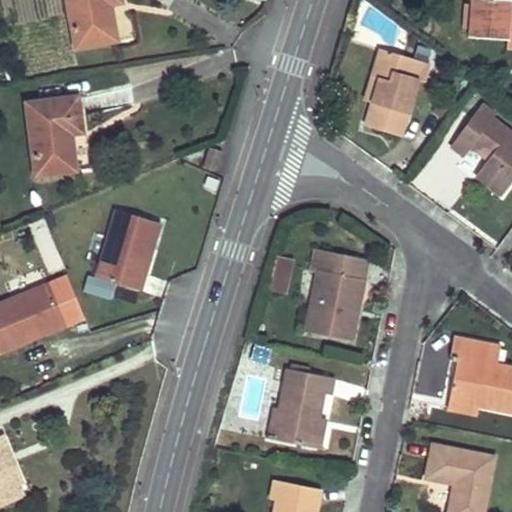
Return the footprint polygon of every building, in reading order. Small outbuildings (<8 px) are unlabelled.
[(122,0),(68,0),(77,46),(118,38),(112,3),(123,1),(122,0)] [(468,0),(469,4),(467,29),(466,35),(508,38),(507,47),(511,47),(511,20),(509,21),(510,12),(510,0),(468,0)] [(370,74),(378,77),(370,101),(363,122),(399,134),(417,81),(407,79),(413,59),(379,48),(370,74)] [(378,77),(370,74),(363,99),(370,101),(378,77)] [(79,95),(27,101),(36,174),(77,169),(72,132),(84,130),(79,95)] [(480,103),(449,144),(462,155),(470,145),(486,158),(474,175),(500,194),(511,178),(511,134),(491,119),(494,113),(480,103)] [(216,171),(223,152),(211,148),(205,167),(216,171)] [(163,223),(118,208),(98,275),(143,289),(149,272),(143,271),(150,246),(156,247),(163,223)] [(45,224),(32,230),(51,274),(64,268),(45,224)] [(156,247),(150,246),(143,271),(149,272),(156,247)] [(317,267),(304,328),(350,337),(355,312),(347,310),(354,275),(362,277),(366,257),(313,247),(309,267),(317,267)] [(284,292),(294,257),(276,252),(266,287),(284,292)] [(362,277),(354,275),(347,310),(355,312),(362,277)] [(92,292),(111,296),(114,281),(95,276),(92,292)] [(50,281),(0,300),(0,346),(1,349),(25,340),(24,334),(48,324),(49,330),(66,324),(50,281)] [(48,324),(24,334),(25,340),(49,330),(48,324)] [(457,359),(449,399),(478,405),(511,411),(511,366),(499,364),(486,361),(490,343),(453,335),(450,353),(452,354),(451,358),(457,359)] [(249,358),(266,362),(270,346),(253,342),(249,358)] [(486,361),(499,364),(503,345),(490,343),(486,361)] [(277,406),(270,438),(309,446),(316,416),(322,390),(327,392),(331,375),(285,365),(277,406)] [(477,412),(478,405),(449,399),(447,407),(477,412)] [(270,405),(264,436),(270,438),(277,406),(270,405)] [(322,417),(316,416),(309,446),(316,447),(322,417)] [(2,436),(0,436),(0,489),(21,480),(2,436)] [(430,443),(424,476),(452,482),(445,511),(481,511),(492,455),(430,443)] [(271,511),(314,511),(319,487),(272,478),(269,496),(274,498),(271,511)] [(21,480),(0,489),(0,503),(26,492),(21,480)]
